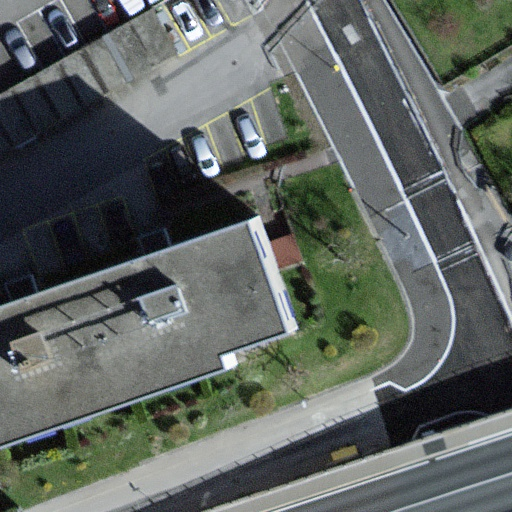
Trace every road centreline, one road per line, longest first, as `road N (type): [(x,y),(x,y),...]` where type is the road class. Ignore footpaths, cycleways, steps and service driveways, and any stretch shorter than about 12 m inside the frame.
road 1 (residential): [(338,0),(511,360)]
road 2 (secondary): [(391,511),(511,472)]
